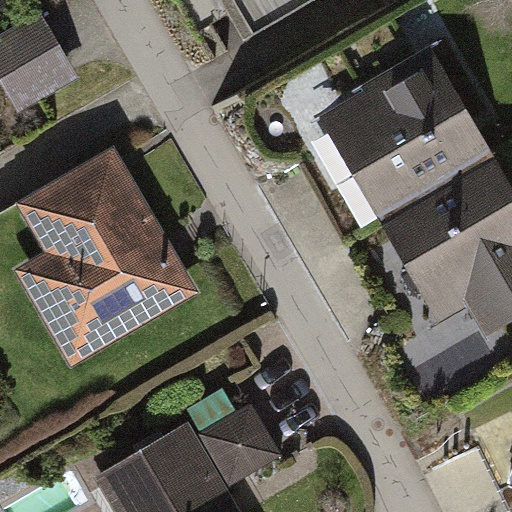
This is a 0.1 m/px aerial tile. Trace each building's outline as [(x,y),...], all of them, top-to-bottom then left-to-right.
[(230,0),(236,11),(254,0),(284,0),(292,13),(313,0),(230,0)] [(38,9),(0,30),(0,82),(16,111),(42,96),(77,76),(73,69),(60,46),(43,18),(38,9)] [(480,161),(420,57),(375,83),(384,98),(340,124),(392,212),(480,161)] [(42,250),(12,268),(70,368),(199,293),(111,143),(76,163),(13,200),(42,250)] [(511,215),(480,161),(392,212),(443,301),(476,282),(495,314),(511,304),(511,215)] [(199,433),(230,485),(282,455),(251,403),(199,433)] [(231,511),(183,430),(104,476),(124,511),(231,511)]
